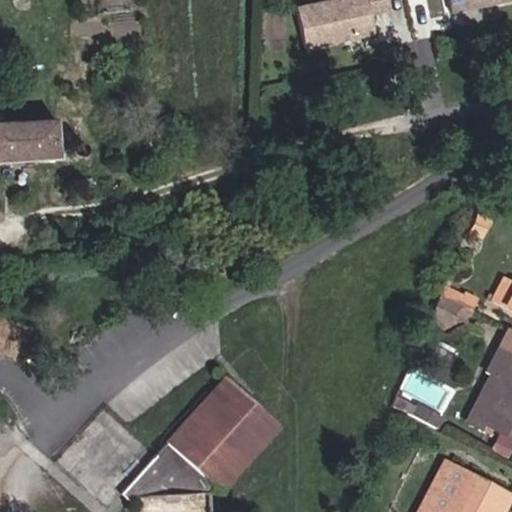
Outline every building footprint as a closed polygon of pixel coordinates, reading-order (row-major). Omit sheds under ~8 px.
[(372,15),(368,0),(328,0),(298,7),(307,46),(375,31),(372,15)] [(390,0),(368,0),(372,15),(392,10),(390,0)] [(507,0),(446,0),(449,12),(507,0)] [(0,161),(55,158),(53,120),(0,122),(0,161)] [(83,154),(84,149),(84,146),(81,141),(75,139),(70,141),(66,146),(66,149),(68,154),(72,158),(75,158),(78,158),(83,154)] [(511,284),(502,279),(492,298),(511,308),(511,284)] [(464,323),(470,310),(439,294),(425,324),(442,331),(459,321),(464,323)] [(511,355),(511,330),(509,329),(499,348),(511,355)] [(511,437),(511,355),(499,348),(487,371),(491,373),(467,422),(485,431),(488,425),(511,437)] [(209,511),(208,492),(213,487),(219,491),(277,427),(253,405),(249,409),(244,403),(247,400),(223,378),(121,491),(131,500),(134,497),(136,497),(136,511),(209,511)] [(408,415),(411,406),(394,397),(389,406),(408,415)] [(253,405),(247,400),(244,403),(249,409),(253,405)] [(440,420),(412,405),(411,406),(408,415),(436,429),(440,420)] [(498,511),(507,496),(445,465),(421,511),(498,511)] [(131,500),(121,491),(119,494),(129,503),(131,500)]
